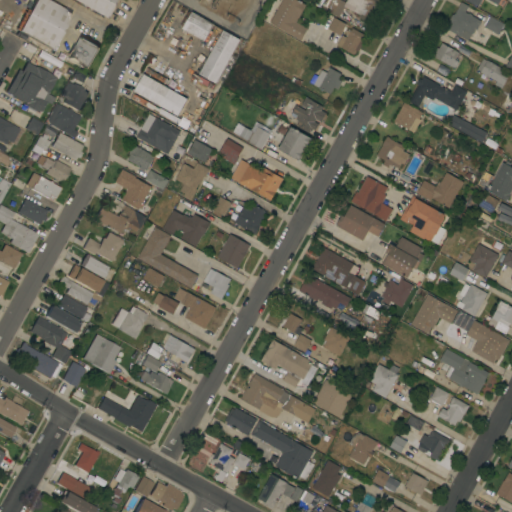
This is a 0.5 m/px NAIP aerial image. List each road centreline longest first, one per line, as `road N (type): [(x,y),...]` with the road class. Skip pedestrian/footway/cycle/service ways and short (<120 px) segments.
road 1 (residential): [(421,0),(149,461)]
road 2 (residential): [(153,0),(102,88),(95,174),(0,343)]
road 3 (residential): [(0,375),(240,511)]
road 4 (residential): [(511,397),(445,511)]
